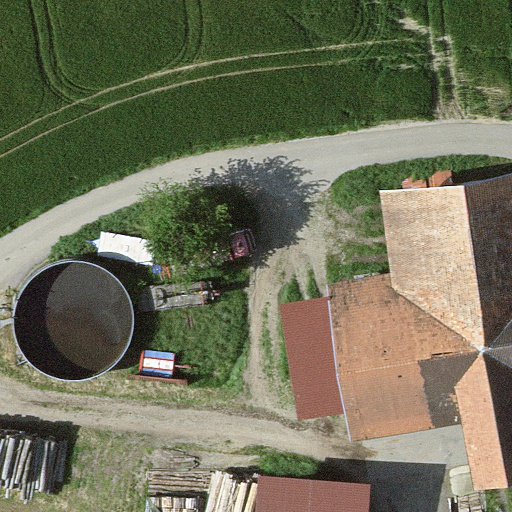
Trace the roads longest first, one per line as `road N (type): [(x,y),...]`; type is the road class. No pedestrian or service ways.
road 1 (track): [(0,253),(125,184),(213,158),(416,134),(511,148)]
road 2 (track): [(0,402),(296,428),(385,464),(398,511)]
